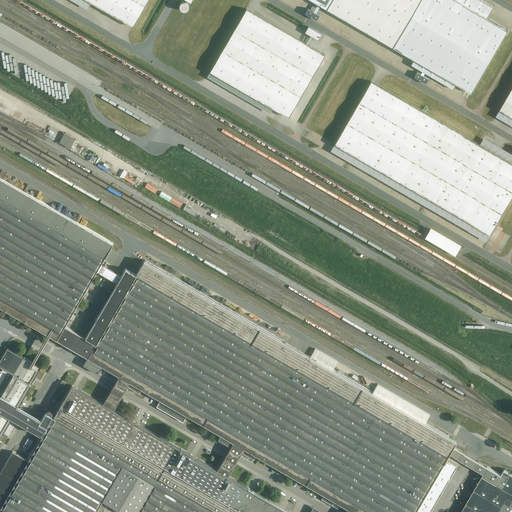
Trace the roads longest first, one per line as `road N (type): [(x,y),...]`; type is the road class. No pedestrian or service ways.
road 1 (residential): [(141,55),(511,270)]
road 2 (unclassified): [(131,241),(479,443)]
road 3 (unclassified): [(329,511),(64,357)]
road 4 (residential): [(274,0),(511,139)]
road 5 (unclassified): [(0,165),(131,241)]
road 6 (unclassified): [(64,357),(131,241)]
road 7 (unclassified): [(0,466),(64,357)]
